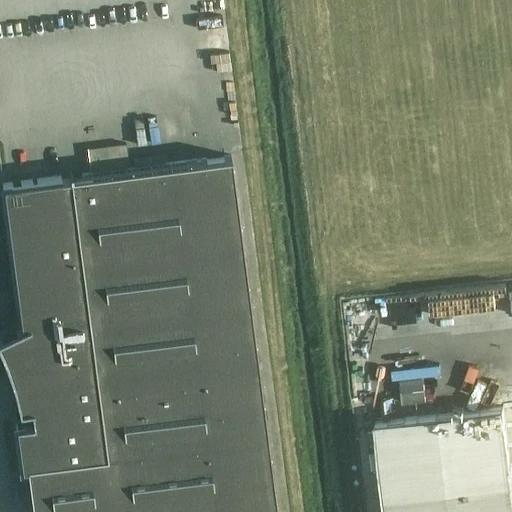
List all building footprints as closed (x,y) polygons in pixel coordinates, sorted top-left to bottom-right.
[(363,0),(308,0),(325,118),(375,111),(363,0)] [(511,162),(509,122),(448,127),(466,319),(511,314),(511,162)] [(391,133),(327,139),(344,331),(409,325),(391,133)] [(126,142),(87,147),(90,170),(129,165),(126,142)] [(276,511),(231,155),(72,176),(71,171),(69,172),(70,176),(61,177),(61,176),(2,183),(20,321),(21,325),(0,335),(0,348),(4,358),(12,379),(17,401),(21,423),(15,424),(21,467),(27,467),(32,511),(276,511)] [(511,511),(511,465),(510,465),(503,406),(374,421),(384,511),(511,511)]
